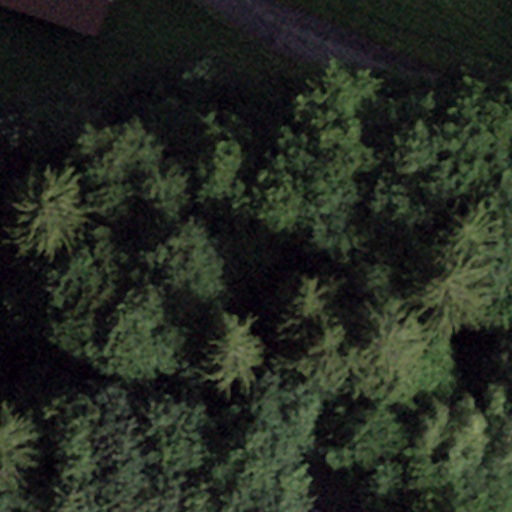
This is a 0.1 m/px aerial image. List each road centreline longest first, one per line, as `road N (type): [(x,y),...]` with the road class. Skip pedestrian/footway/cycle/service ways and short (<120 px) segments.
road 1 (track): [(349,511),(247,446),(0,367)]
road 2 (residential): [(511,105),(459,97),(258,24),(225,0)]
